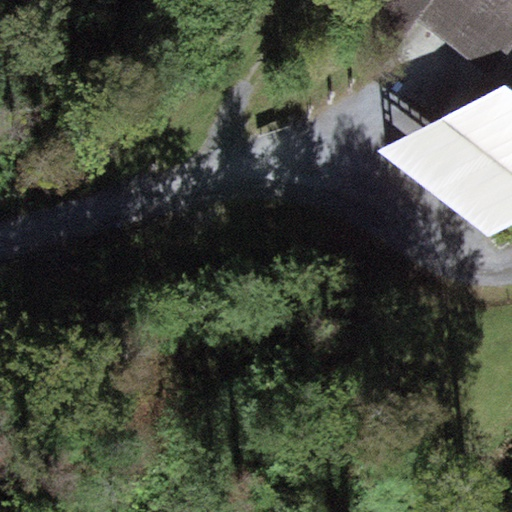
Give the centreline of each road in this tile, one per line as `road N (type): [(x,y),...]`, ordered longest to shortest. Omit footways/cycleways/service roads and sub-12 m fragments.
road 1 (track): [(0,337),(160,264),(234,182)]
road 2 (track): [(250,178),(491,272),(511,260)]
road 3 (track): [(0,238),(250,178)]
